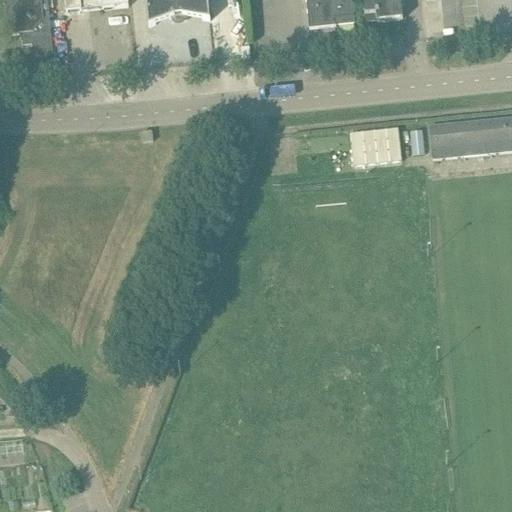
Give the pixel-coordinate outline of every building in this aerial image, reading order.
[(53,57),(47,0),(23,0),(23,1),(20,2),(9,15),(11,37),(21,36),(21,44),(32,43),(33,59),(53,57)] [(129,9),(127,0),(63,0),(65,14),(102,10),(102,11),(129,9)] [(145,0),(149,29),(174,19),(183,18),(210,23),(207,0),(145,0)] [(354,18),(352,0),(306,0),(309,31),(335,28),(334,16),(341,15),(342,19),(354,18)] [(363,0),(365,17),(376,16),(377,24),(403,21),(400,0),(363,0)] [(511,120),(429,129),(431,149),(432,162),(511,154),(511,120)] [(398,131),(351,137),(354,168),(402,163),(398,131)] [(422,133),(411,134),(413,158),(424,157),(422,133)]
